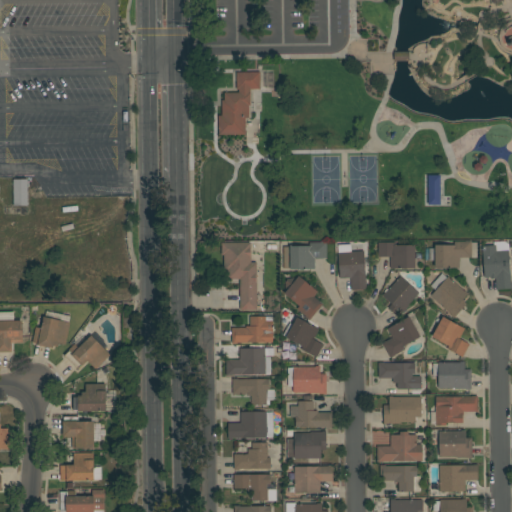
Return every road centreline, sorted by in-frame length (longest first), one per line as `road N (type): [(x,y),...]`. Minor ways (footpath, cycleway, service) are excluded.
road 1 (tertiary): [(148,67),(152,511)]
road 2 (tertiary): [(183,511),(179,155)]
road 3 (residential): [(209,511),(207,322)]
road 4 (residential): [(354,323),(355,511)]
road 5 (residential): [(497,324),(500,511)]
road 6 (residential): [(33,387),(28,511)]
